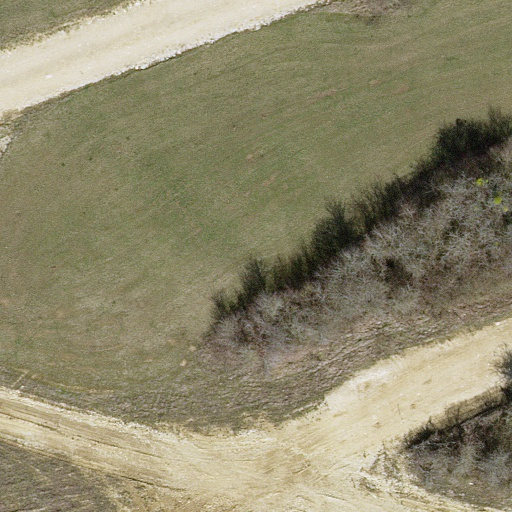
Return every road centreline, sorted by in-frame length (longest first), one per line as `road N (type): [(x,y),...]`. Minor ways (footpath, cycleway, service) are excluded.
road 1 (track): [(511,350),(252,467),(193,511)]
road 2 (track): [(321,511),(0,410)]
road 3 (track): [(0,92),(266,0)]
